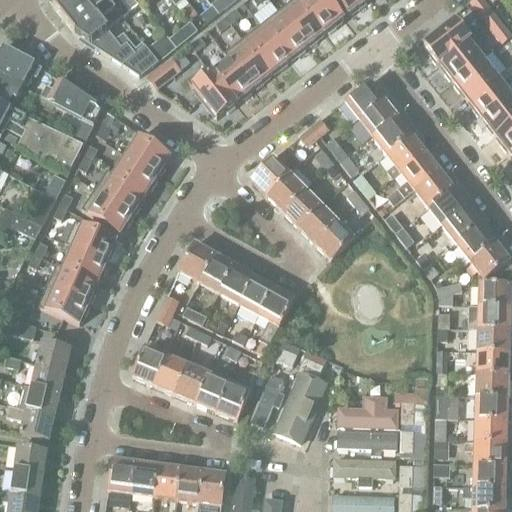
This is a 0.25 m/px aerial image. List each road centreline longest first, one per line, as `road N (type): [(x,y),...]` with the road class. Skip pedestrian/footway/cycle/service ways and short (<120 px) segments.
road 1 (residential): [(100,386),(222,437),(217,460),(88,441)]
road 2 (residential): [(215,172),(305,262),(288,279),(178,218)]
road 3 (residential): [(221,166),(58,50),(19,0)]
road 4 (unclassified): [(511,229),(371,50)]
road 5 (residential): [(221,166),(371,50)]
road 6 (residential): [(100,386),(141,276),(178,218)]
